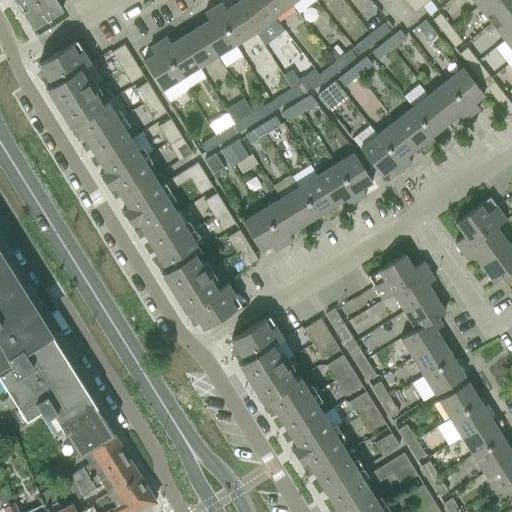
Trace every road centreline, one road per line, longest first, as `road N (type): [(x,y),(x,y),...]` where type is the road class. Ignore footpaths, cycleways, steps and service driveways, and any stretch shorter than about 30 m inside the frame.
road 1 (residential): [(0,204),(154,454),(179,511)]
road 2 (residential): [(194,349),(9,59)]
road 3 (secondary): [(182,437),(0,147)]
road 4 (residential): [(194,349),(426,209)]
road 5 (residential): [(298,511),(194,349)]
road 6 (residential): [(500,331),(426,209)]
road 7 (residential): [(9,59),(115,0)]
